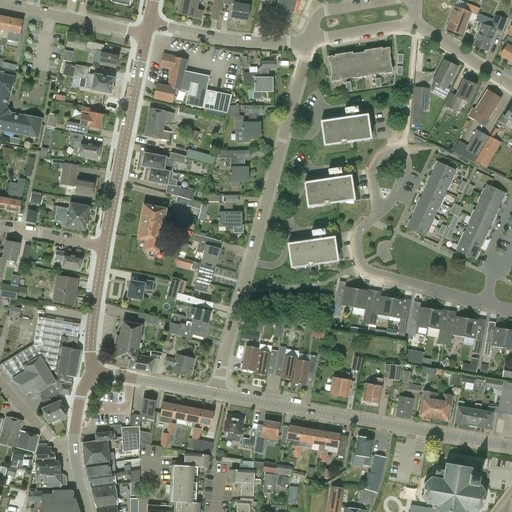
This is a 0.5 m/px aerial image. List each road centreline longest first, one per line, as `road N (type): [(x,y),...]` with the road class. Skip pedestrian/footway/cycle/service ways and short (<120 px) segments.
road 1 (residential): [(214,394),(309,40)]
road 2 (tertiary): [(511,446),(214,394)]
road 3 (tertiary): [(103,246),(145,34)]
road 4 (residential): [(485,302),(367,273),(355,257),(355,234),(379,213)]
road 5 (residential): [(147,22),(226,39),(309,40)]
road 6 (residential): [(145,34),(0,4)]
road 7 (tertiary): [(95,374),(89,345),(103,246)]
road 8 (tertiary): [(214,394),(95,374)]
